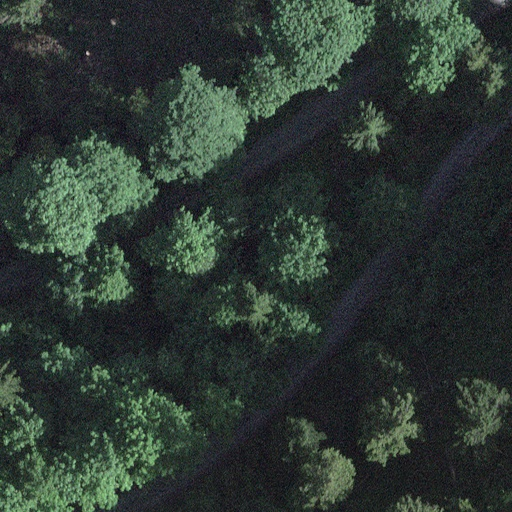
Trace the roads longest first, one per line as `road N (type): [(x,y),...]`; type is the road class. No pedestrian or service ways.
road 1 (track): [(0,289),(208,183),(482,0)]
road 2 (track): [(511,163),(452,249),(309,415),(169,511)]
